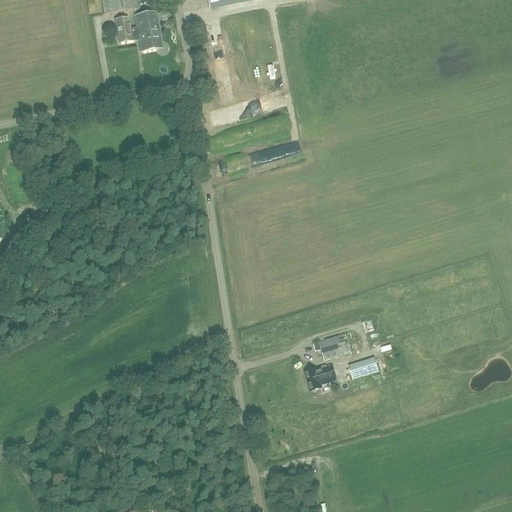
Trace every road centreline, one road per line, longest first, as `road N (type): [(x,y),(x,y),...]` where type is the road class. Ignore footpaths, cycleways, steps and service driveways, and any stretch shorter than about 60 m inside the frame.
road 1 (unclassified): [(260,511),(191,85)]
road 2 (track): [(201,147),(73,184),(58,158),(22,145)]
road 3 (unclassified): [(191,85),(0,125)]
